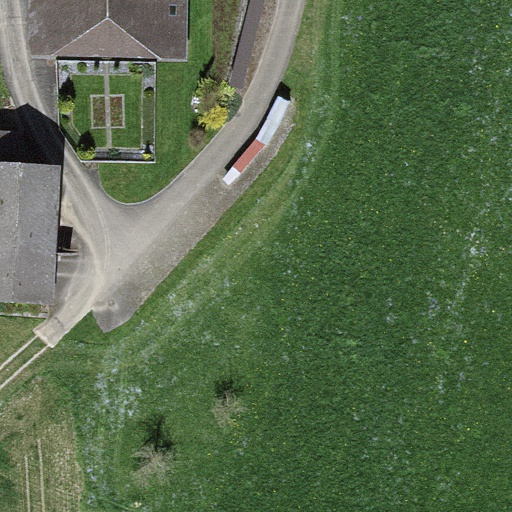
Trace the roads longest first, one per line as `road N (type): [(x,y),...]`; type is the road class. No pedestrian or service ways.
road 1 (track): [(122,223),(166,206),(236,127),(267,74),(292,0)]
road 2 (unclassified): [(8,0),(23,85),(48,143),(80,191),(122,223)]
road 3 (track): [(122,223),(98,282),(0,375)]
